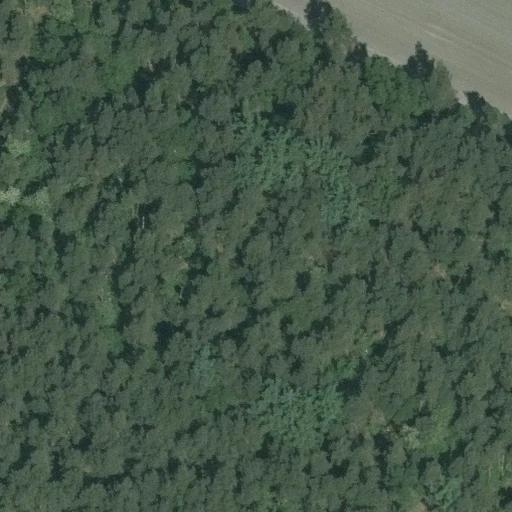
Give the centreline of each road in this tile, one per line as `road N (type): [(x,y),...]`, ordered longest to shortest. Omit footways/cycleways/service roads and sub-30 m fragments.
road 1 (track): [(0,306),(381,511)]
road 2 (track): [(59,0),(0,111)]
